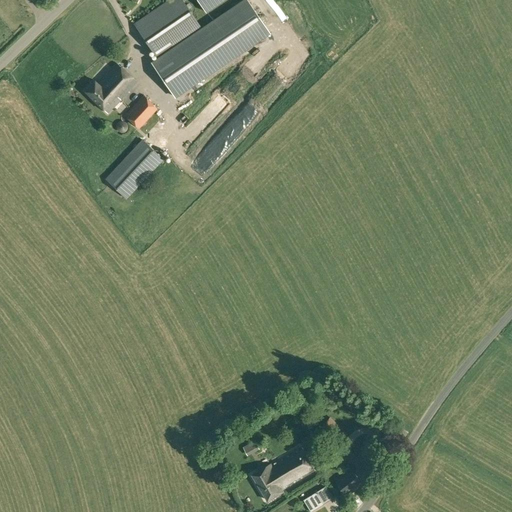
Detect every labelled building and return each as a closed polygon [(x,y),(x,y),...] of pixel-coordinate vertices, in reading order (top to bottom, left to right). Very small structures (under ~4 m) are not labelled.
[(182,0),(166,0),(133,23),(158,59),(202,29),(182,0)] [(199,0),(207,11),(222,0),(199,0)] [(287,16),(279,18),(281,26),(289,24),(287,16)] [(121,99),(136,80),(116,62),(98,82),(95,80),(85,91),(108,113),(121,99)] [(143,94),(142,96),(125,115),(139,128),(157,109),(143,94)] [(191,128),(197,133),(203,126),(207,130),(216,120),(208,114),(200,124),(196,121),(191,128)] [(164,158),(141,138),(105,177),(126,198),(164,158)] [(335,445),(346,434),(329,417),(318,428),(335,445)] [(395,451),(408,431),(395,423),(382,442),(395,451)] [(248,455),(259,448),(255,441),(243,447),(248,455)] [(284,490),(282,488),(315,470),(302,447),(284,457),(285,459),(272,466),(270,463),(252,473),(267,499),(284,490)] [(351,467),(334,480),(346,496),(363,483),(351,467)] [(304,498),(310,508),(330,496),(325,486),(304,498)]
